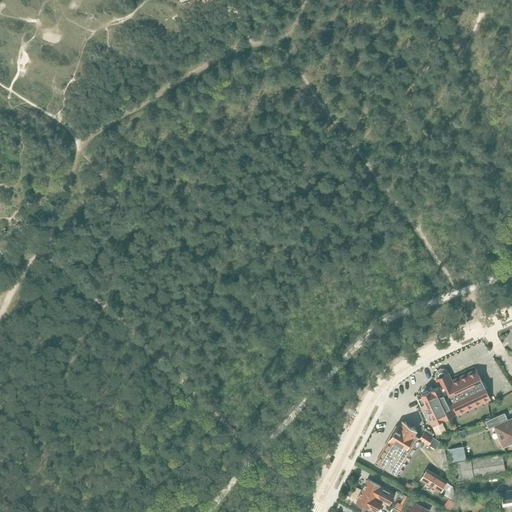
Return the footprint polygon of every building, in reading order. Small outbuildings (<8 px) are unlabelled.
[(423,397),(418,400),(421,406),(423,405),(429,418),(432,424),(489,398),(477,372),(453,383),(447,372),(444,370),(441,369),(437,371),(435,374),(435,378),(439,387),(422,395),(423,397)] [(504,414),(485,422),(488,429),(493,427),(502,447),(511,444),(511,419),(507,421),(504,414)] [(385,449),(377,462),(397,474),(419,438),(414,435),(417,431),(402,422),(399,426),(398,428),(396,427),(394,431),(395,432),(389,442),(388,441),(383,448),(385,449)] [(442,423),(432,427),(436,436),(446,431),(442,423)] [(424,432),(419,439),(428,445),(436,449),(439,443),(432,439),(433,437),(432,436),(434,433),(425,428),(423,432),(424,432)] [(452,462),(466,459),(464,446),(449,449),(452,462)] [(502,455),(471,461),(471,460),(468,460),(468,461),(454,463),(457,481),(505,473),(502,455)] [(447,482),(427,470),(421,480),(441,492),(447,482)] [(363,491),(382,501),(389,505),(395,493),(369,479),(363,491)] [(414,487),(407,483),(404,489),(411,492),(414,487)] [(376,511),(382,501),(363,491),(357,502),(368,508),(366,511),(376,511)] [(394,507),(401,510),(404,506),(397,502),(394,507)] [(412,503),(407,511),(428,511),(412,503)]
